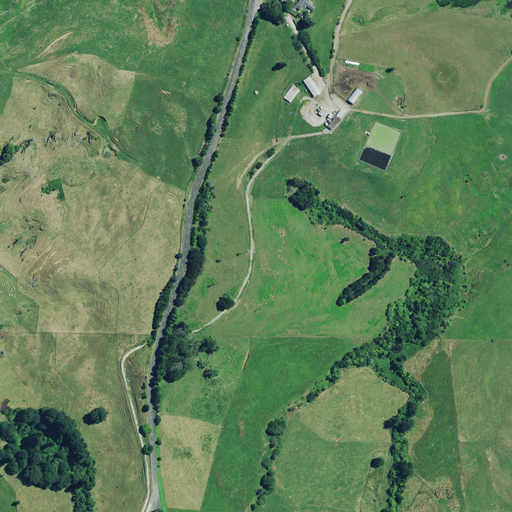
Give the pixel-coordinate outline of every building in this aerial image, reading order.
[(299,0),(294,6),(300,10),(304,5),(313,11),(316,7),(308,1),(308,0),(299,0)] [(303,80),(313,97),(320,92),(310,76),(303,80)] [(293,85),(283,97),(290,103),(300,91),(293,85)] [(357,88),(348,100),(354,104),(363,92),(357,88)] [(324,107),(318,113),(322,116),(327,110),(324,107)] [(344,113),(340,109),(327,127),(331,130),(344,113)]
